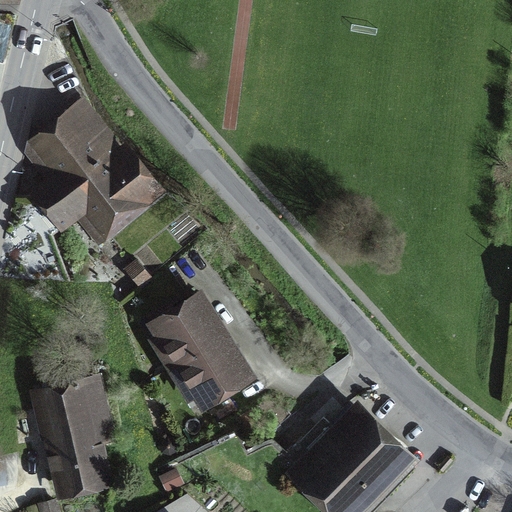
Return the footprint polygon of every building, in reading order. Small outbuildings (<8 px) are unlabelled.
[(37,193),(63,226),(86,207),(99,224),(152,182),(124,147),(122,149),(84,102),(35,142),(61,174),(37,193)] [(19,254),(29,276),(62,261),(52,239),(19,254)] [(138,260),(128,268),(140,284),(151,276),(138,260)] [(175,362),(224,331),(199,291),(150,322),(175,362)] [(224,331),(175,362),(202,404),(251,374),(224,331)] [(99,379),(91,381),(90,377),(41,388),(65,487),(104,478),(95,439),(112,435),(99,379)] [(323,417),(285,456),(301,471),(299,473),(340,511),(350,511),(403,457),(366,421),(357,413),(339,432),(323,417)] [(41,504),(42,511),(58,511),(55,500),(41,504)]
